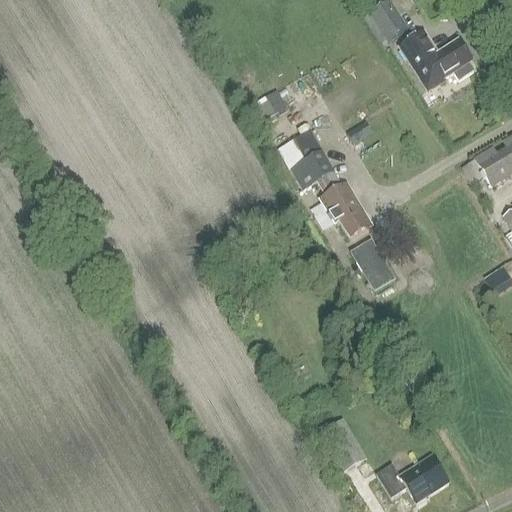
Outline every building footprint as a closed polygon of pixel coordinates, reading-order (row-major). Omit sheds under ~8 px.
[(390,4),(369,17),(388,46),(409,33),(390,4)] [(474,75),(469,67),(472,66),(458,44),(435,59),(420,37),(399,51),(417,78),(428,94),(442,85),(453,78),(458,85),(474,75)] [(309,135),(290,146),(277,155),(301,196),(316,188),(323,199),(318,203),(333,229),(338,226),(348,243),(371,229),(346,187),(341,190),(309,135)] [(474,163),(491,191),(511,178),(511,140),(503,146),(507,152),(494,160),(490,153),(474,163)] [(511,215),(502,221),(511,235),(505,239),(511,250),(511,215)] [(395,283),(371,244),(350,256),(374,296),(395,283)] [(511,289),(511,286),(505,276),(487,289),(495,301),(511,289)] [(366,462),(342,423),(318,438),(341,477),(366,462)] [(414,509),(448,488),(431,461),(399,481),(391,469),(374,478),(390,503),(404,494),(414,509)]
